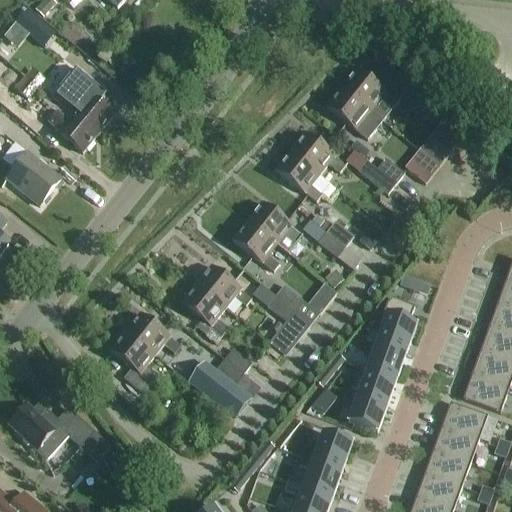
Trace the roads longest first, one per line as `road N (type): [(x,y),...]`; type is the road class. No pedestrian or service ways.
road 1 (residential): [(35,311),(123,423),(197,482),(471,144)]
road 2 (tertiary): [(35,311),(202,101),(266,0)]
road 3 (residential): [(465,246),(371,511)]
road 4 (residential): [(351,0),(511,23)]
